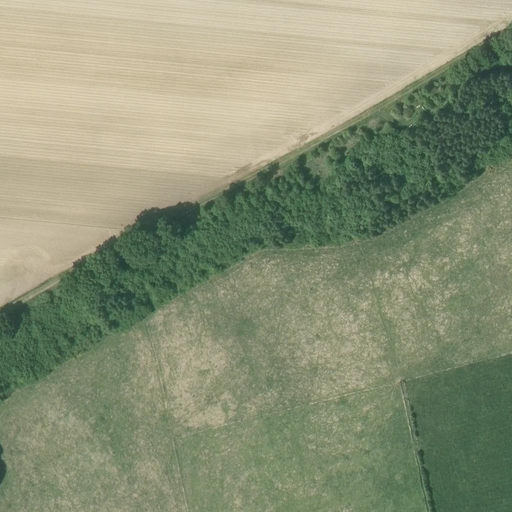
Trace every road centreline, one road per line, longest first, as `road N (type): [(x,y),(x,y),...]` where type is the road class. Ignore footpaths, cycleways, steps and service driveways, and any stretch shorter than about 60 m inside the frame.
road 1 (track): [(0,316),(286,159)]
road 2 (track): [(286,159),(511,28)]
